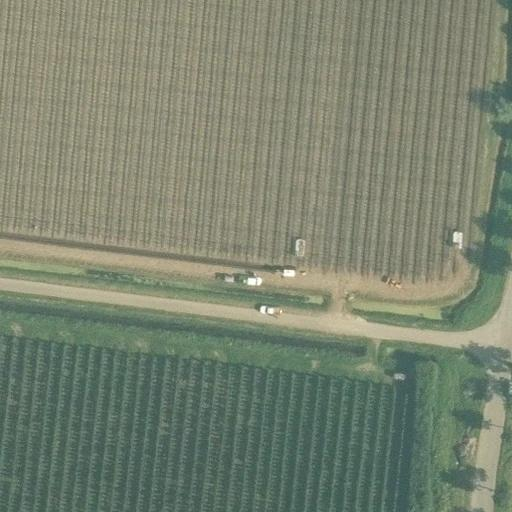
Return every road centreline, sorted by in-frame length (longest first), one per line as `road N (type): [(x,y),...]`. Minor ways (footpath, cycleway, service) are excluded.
road 1 (unclassified): [(0,284),(504,349)]
road 2 (unclassified): [(504,349),(483,511)]
